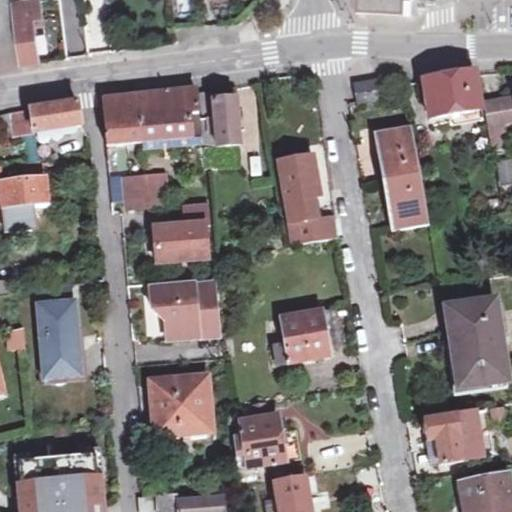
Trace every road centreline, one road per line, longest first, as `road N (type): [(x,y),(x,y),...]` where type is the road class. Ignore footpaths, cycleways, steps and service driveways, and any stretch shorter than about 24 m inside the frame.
road 1 (residential): [(316,46),(332,76),(406,511)]
road 2 (residential): [(91,76),(128,511)]
road 3 (residential): [(316,46),(91,76)]
road 4 (residential): [(511,44),(316,46)]
